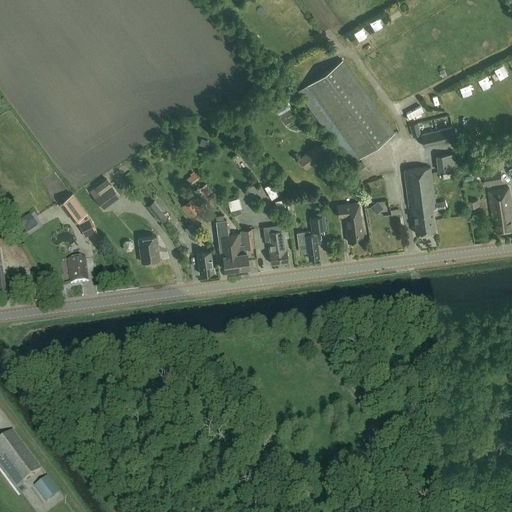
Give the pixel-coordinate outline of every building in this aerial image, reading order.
[(299,1),(290,4),(293,13),(302,10),(299,1)] [(395,22),(404,17),(396,5),(388,11),(395,22)] [(251,7),(240,11),(243,17),(253,13),(251,7)] [(370,20),(373,26),(382,21),(380,15),(370,20)] [(349,34),(345,36),(352,48),(356,45),(349,34)] [(395,133),(341,60),(297,92),(351,165),(395,133)] [(505,65),(496,68),(500,79),(509,76),(505,65)] [(480,78),(485,89),(493,86),(488,74),(480,78)] [(467,98),(476,94),(471,82),(462,85),(467,98)] [(420,106),(406,114),(409,119),(423,111),(420,106)] [(413,136),(420,134),(418,123),(410,125),(413,136)] [(421,134),(424,146),(455,139),(452,127),(421,134)] [(299,159),(306,168),(324,155),(318,146),(299,159)] [(436,156),(438,171),(456,169),(454,154),(436,156)] [(417,168),(426,232),(436,231),(433,209),(445,207),(444,201),(435,202),(430,167),(417,168)] [(426,232),(417,168),(404,170),(409,207),(412,206),(415,233),(426,232)] [(484,172),(486,185),(502,182),(500,170),(484,172)] [(453,173),(445,174),(446,181),(454,180),(453,173)] [(103,208),(119,196),(106,179),(95,187),(100,193),(95,197),(103,208)] [(272,182),(264,187),(271,200),(279,195),(272,182)] [(497,232),(511,229),(511,219),(511,210),(511,205),(510,187),(489,190),(493,219),(495,219),(497,232)] [(196,225),(205,218),(191,199),(181,206),(196,225)] [(359,203),(338,205),(339,217),(349,216),(350,227),(347,228),(349,242),(364,241),(362,226),(361,226),(359,203)] [(157,205),(154,209),(161,215),(164,211),(157,205)] [(168,219),(163,213),(157,218),(162,224),(168,219)] [(310,217),(312,231),(326,229),(324,215),(310,217)] [(97,231),(91,219),(79,224),(85,237),(97,231)] [(225,270),(237,269),(232,234),(228,234),(226,220),(217,221),(221,256),(223,256),(225,270)] [(27,232),(20,221),(10,227),(18,238),(27,232)] [(284,229),(276,230),(276,225),(275,226),(280,262),(288,261),(284,229)] [(280,262),(275,226),(264,227),(266,241),(268,241),(271,263),(280,262)] [(201,235),(196,229),(191,233),(196,239),(201,235)] [(247,239),(248,243),(253,243),(251,230),(244,231),(245,239),(247,239)] [(299,249),(307,248),(309,258),(319,256),(316,233),(310,234),(310,230),(297,232),(299,249)] [(247,252),(246,244),(242,244),(241,233),(232,234),(237,269),(249,267),(247,252)] [(156,236),(138,238),(141,262),(159,260),(156,236)] [(200,274),(214,272),(211,251),(197,253),(200,274)] [(88,282),(85,258),(67,260),(71,284),(88,282)] [(13,431),(0,440),(0,457),(2,460),(4,458),(23,483),(41,469),(13,431)] [(46,503),(59,493),(47,477),(34,487),(46,503)]
